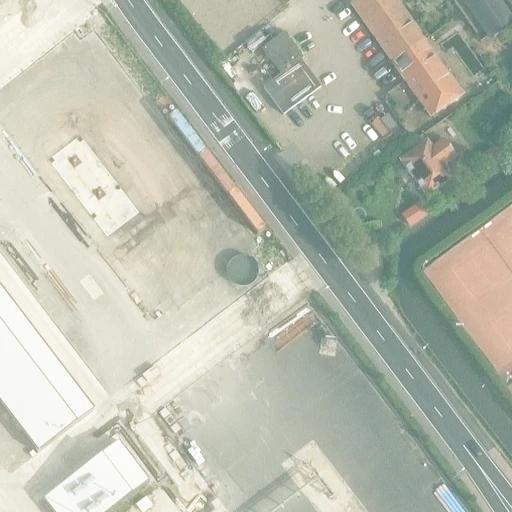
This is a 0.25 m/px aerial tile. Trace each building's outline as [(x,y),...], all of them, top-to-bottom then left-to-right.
[(431,117),(463,94),(395,0),(358,0),(351,5),(431,117)] [(461,0),(490,40),(511,25),(511,16),(500,0),(461,0)] [(322,87),(302,60),(303,59),(284,33),(262,50),(281,75),(264,88),(284,115),(322,87)] [(447,166),(458,158),(444,139),(433,147),(428,140),(400,160),(428,197),(455,177),(447,166)] [(419,201),(399,214),(408,228),(428,214),(419,201)] [(0,405),(37,454),(94,410),(0,287),(0,405)] [(116,444),(42,501),(50,511),(110,511),(149,482),(119,442),(116,444)]
